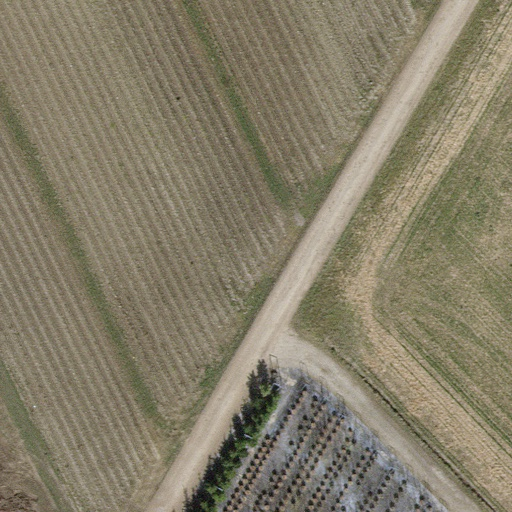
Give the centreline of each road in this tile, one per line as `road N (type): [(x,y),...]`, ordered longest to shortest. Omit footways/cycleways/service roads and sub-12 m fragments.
road 1 (track): [(167,511),(459,0)]
road 2 (track): [(459,511),(274,325)]
